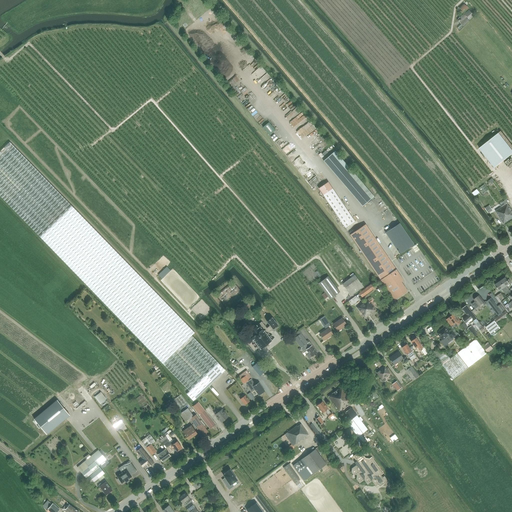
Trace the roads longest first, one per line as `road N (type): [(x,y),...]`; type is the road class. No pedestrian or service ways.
road 1 (track): [(369,345),(317,256),(299,268),(151,100),(113,130),(28,43),(7,61),(0,53)]
road 2 (tertiary): [(110,511),(422,302)]
road 3 (unclassified): [(422,302),(365,216),(217,37)]
